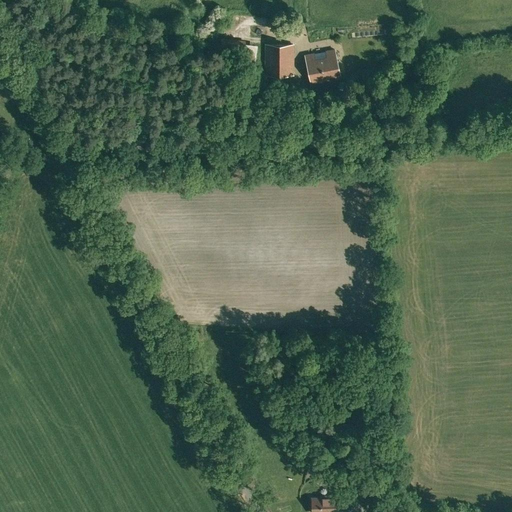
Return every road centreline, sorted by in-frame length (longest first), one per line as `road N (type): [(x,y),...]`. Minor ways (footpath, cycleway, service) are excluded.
road 1 (unclassified): [(61,155),(511,139)]
road 2 (unclassified): [(258,511),(61,155)]
